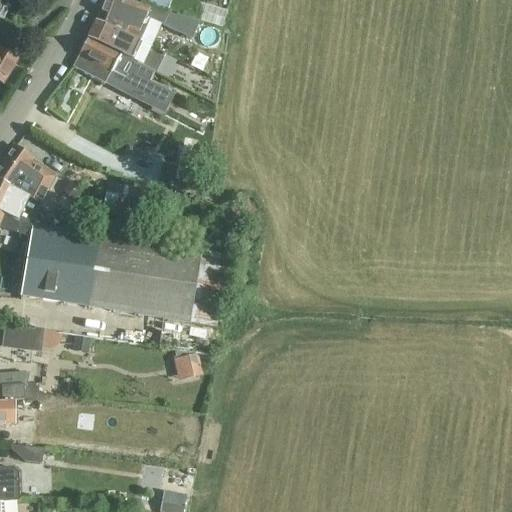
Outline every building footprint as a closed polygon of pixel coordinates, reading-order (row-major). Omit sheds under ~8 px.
[(94,24),(135,42),(146,18),(163,26),(167,17),(166,16),(167,12),(141,4),(140,7),(122,0),(103,0),(95,22),(94,24)] [(142,0),(141,4),(167,12),(221,29),(226,13),(198,4),(183,0),(142,0)] [(186,40),(193,26),(176,19),(170,33),(186,40)] [(87,41),(154,75),(162,59),(144,50),(137,64),(130,61),(139,44),(135,42),(94,24),(87,39),(87,41)] [(150,84),(154,75),(87,41),(78,56),(72,69),(104,86),(106,81),(162,110),(170,94),(150,84)] [(0,82),(2,84),(16,61),(0,51),(0,82)] [(0,184),(6,188),(39,205),(54,178),(31,162),(31,161),(12,147),(0,163),(0,184)] [(200,154),(180,150),(179,151),(177,151),(174,166),(197,170),(200,154)] [(191,188),(193,170),(182,168),(179,186),(191,188)] [(0,228),(29,237),(31,225),(34,217),(39,205),(6,188),(0,184),(0,228)] [(108,184),(103,209),(143,217),(148,192),(108,184)] [(65,231),(66,222),(34,217),(31,225),(34,226),(65,231)] [(31,225),(29,237),(19,298),(162,322),(158,348),(209,357),(218,301),(221,302),(228,257),(200,253),(98,236),(65,231),(34,226),(31,225)] [(0,292),(11,294),(12,283),(0,281),(0,292)] [(14,330),(12,348),(37,351),(39,331),(33,330),(33,332),(14,330)] [(197,356),(173,362),(178,382),(202,376),(197,356)] [(0,407),(6,407),(14,406),(14,404),(14,402),(23,402),(23,387),(25,376),(25,374),(0,375),(0,407)] [(6,407),(0,407),(0,425),(13,426),(14,411),(14,406),(6,407)] [(27,448),(23,464),(41,466),(45,450),(27,448)] [(0,502),(19,502),(18,474),(12,469),(0,468),(0,502)] [(182,511),(185,498),(170,495),(166,511),(182,511)]
